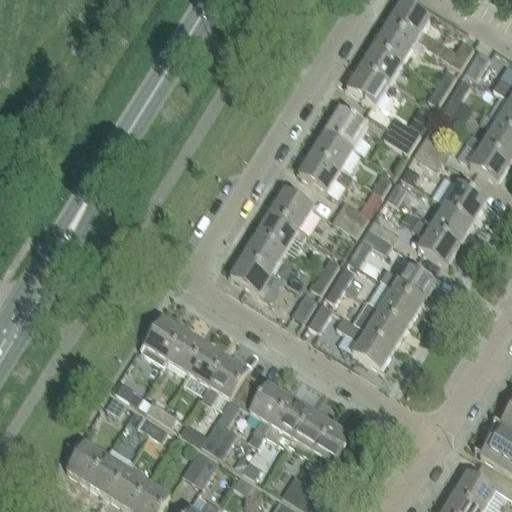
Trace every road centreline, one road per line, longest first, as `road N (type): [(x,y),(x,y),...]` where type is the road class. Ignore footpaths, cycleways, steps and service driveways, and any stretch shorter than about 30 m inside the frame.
road 1 (residential): [(362,0),(187,282),(437,438)]
road 2 (secondary): [(77,218),(212,0)]
road 3 (secondary): [(0,370),(81,230),(77,218)]
road 4 (unclassified): [(437,438),(511,317)]
road 5 (secondary): [(77,218),(65,221),(0,326)]
